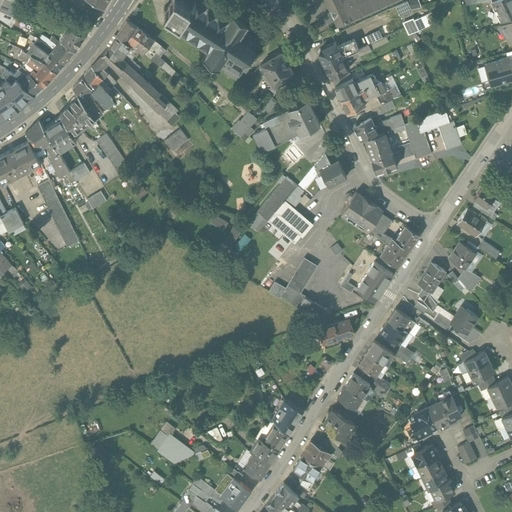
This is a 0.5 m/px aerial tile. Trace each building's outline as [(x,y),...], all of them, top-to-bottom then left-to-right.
[(18,4),(9,0),(4,0),(0,7),(0,11),(11,16),(18,4)] [(198,42),(208,49),(204,53),(202,54),(202,56),(205,55),(219,65),(219,67),(221,67),(227,71),(228,68),(239,76),(243,70),(246,72),(249,67),(244,64),(245,61),(251,59),(252,61),(254,61),(252,58),(255,54),(258,54),(258,52),(256,52),(255,46),(257,44),(259,46),(266,36),(254,28),(251,32),(244,28),(248,22),(250,22),(250,20),(247,20),(234,12),(234,9),(232,10),(233,12),(228,18),(219,12),(220,10),(219,9),(218,11),(209,5),(210,3),(208,2),(207,4),(201,0),(171,0),(167,7),(165,6),(164,8),(165,9),(164,11),(166,12),(167,11),(170,13),(169,15),(172,18),(170,21),(169,21),(169,22),(171,22),(176,26),(174,26),(175,28),(177,28),(187,34),(186,36),(187,37),(188,35),(197,41),(196,43),(197,44),(198,42)] [(332,0),(327,3),(338,26),(350,21),(395,0),(332,0)] [(401,17),(414,10),(408,0),(407,0),(396,6),(401,17)] [(511,18),(511,0),(499,0),(492,4),(502,23),(511,18)] [(415,18),(404,23),(409,33),(437,20),(433,11),(415,20),(415,18)] [(67,30),(68,27),(49,18),(47,17),(44,22),(64,31),(66,29),(67,30)] [(511,18),(502,23),(502,24),(500,25),(500,26),(501,25),(510,42),(509,43),(510,44),(511,42),(511,18)] [(126,19),(116,35),(132,47),(132,45),(133,44),(128,40),(136,27),(126,19)] [(61,39),(75,50),(84,34),(68,27),(67,30),(66,29),(64,31),(60,38),(61,39)] [(128,40),(133,44),(142,32),(136,27),(128,40)] [(365,36),(369,44),(382,37),(378,30),(365,36)] [(153,40),(143,31),(142,32),(133,44),(132,45),(143,54),(153,40)] [(116,35),(108,47),(122,60),(132,47),(116,35)] [(50,40),(56,46),(59,42),(53,37),(50,40)] [(43,48),(44,49),(47,45),(36,38),(33,42),(43,48)] [(69,56),(75,50),(61,39),(59,42),(56,46),(69,56)] [(62,65),(69,56),(56,46),(50,40),(47,45),(44,49),(62,65)] [(324,65),(348,54),(358,49),(354,40),(338,48),(336,43),(320,51),(318,53),(324,65)] [(147,56),(151,60),(154,55),(161,46),(156,42),(150,50),(151,50),(147,56)] [(348,54),(351,60),(372,50),(369,44),(358,49),(348,54)] [(396,50),(399,59),(416,53),(413,44),(396,50)] [(108,47),(101,55),(108,62),(118,71),(126,63),(122,60),(108,47)] [(56,72),(62,65),(44,49),(43,48),(39,52),(36,56),(44,60),(56,72)] [(28,60),(31,54),(22,50),(21,50),(19,49),(17,52),(20,53),(19,55),(28,60)] [(294,73),(281,52),(261,64),(267,74),(263,76),(267,84),(271,81),(273,85),(283,80),(293,73),(294,73)] [(43,86),(56,72),(44,60),(36,56),(31,54),(28,60),(39,70),(37,72),(34,69),(30,73),(43,86)] [(348,54),(324,65),(331,79),(347,71),(347,70),(349,69),(346,62),(351,60),(348,54)] [(96,61),(103,67),(108,62),(101,55),(96,61)] [(154,55),(151,60),(160,67),(164,63),(154,55)] [(507,58),(484,64),(489,82),(498,79),(499,83),(511,79),(511,66),(509,57),(507,58)] [(127,64),(136,73),(140,69),(131,60),(127,64)] [(91,65),(103,78),(108,72),(103,67),(96,61),(91,65)] [(127,64),(126,63),(118,71),(123,76),(122,78),(156,114),(164,106),(156,98),(159,95),(136,73),(127,64)] [(164,63),(160,67),(171,76),(174,72),(164,63)] [(34,94),(43,86),(30,73),(22,66),(14,74),(0,66),(0,65),(0,73),(6,77),(12,81),(16,76),(34,94)] [(103,78),(91,65),(84,74),(94,86),(98,83),(103,78)] [(297,78),(293,73),(283,80),(286,85),(297,78)] [(341,100),(376,83),(372,75),(354,83),(352,79),(335,87),(341,100)] [(3,81),(0,83),(0,119),(23,105),(34,94),(16,76),(12,81),(6,77),(3,81)] [(91,88),(82,77),(73,87),(78,94),(87,107),(91,104),(92,102),(87,95),(91,90),(90,89),(91,88)] [(376,83),(341,100),(347,113),(365,105),(361,98),(367,95),(368,96),(382,90),(378,82),(376,83)] [(91,88),(90,89),(91,90),(104,107),(109,103),(110,105),(113,102),(101,88),(102,87),(98,83),(94,86),(91,88)] [(376,96),(381,105),(384,103),(393,99),(388,90),(376,96)] [(87,107),(78,94),(59,112),(62,116),(72,133),(85,124),(87,127),(95,121),(94,119),(95,119),(93,117),(87,107)] [(307,98),(288,107),(300,133),(320,124),(313,110),(312,108),(307,98)] [(386,103),(388,109),(395,107),(394,101),(386,103)] [(387,111),(384,103),(381,105),(371,109),(375,117),(387,111)] [(87,107),(93,117),(96,115),(94,113),(96,112),(91,104),(87,107)] [(288,108),(289,110),(263,122),(265,128),(253,134),(262,152),(300,133),(288,107),(288,108)] [(416,120),(419,128),(422,127),(424,131),(438,126),(446,149),(462,143),(453,120),(449,122),(445,110),(416,120)] [(257,119),(248,112),(240,121),(239,120),(231,128),(240,137),(252,125),(257,119)] [(375,127),(378,133),(391,129),(395,128),(404,124),(401,114),(390,118),(391,121),(375,127)] [(72,133),(62,116),(44,127),(58,151),(76,140),(72,133)] [(360,139),(364,138),(378,133),(375,127),(370,118),(353,125),(357,133),(360,139)] [(44,127),(39,119),(26,131),(30,140),(41,162),(43,168),(47,166),(49,166),(41,148),(42,147),(61,177),(70,172),(58,151),(44,127)] [(395,128),(391,129),(393,133),(406,129),(407,132),(419,128),(416,120),(404,124),(395,128)] [(195,141),(183,127),(165,144),(177,158),(195,141)] [(422,127),(419,128),(407,132),(416,159),(431,154),(424,131),(422,127)] [(378,133),(364,138),(371,158),(370,158),(375,173),(376,173),(376,172),(397,166),(392,152),(390,152),(385,135),(393,133),(391,129),(378,133)] [(130,168),(106,133),(97,140),(121,174),(130,168)] [(30,140),(4,154),(15,175),(41,162),(30,140)] [(325,152),(314,165),(317,171),(320,170),(328,186),(346,176),(337,160),(330,163),(325,152)] [(4,154),(0,155),(0,177),(2,181),(2,182),(15,175),(4,154)] [(84,163),(70,172),(76,181),(89,172),(84,163)] [(317,171),(314,165),(297,185),(267,220),(277,228),(285,219),(290,223),(289,225),(302,236),(312,224),(293,207),(301,197),(299,195),(318,173),(317,171)] [(47,166),(43,168),(49,179),(60,203),(64,202),(47,166)] [(267,220),(297,185),(287,176),(257,212),(267,220)] [(78,184),(73,177),(65,182),(69,189),(78,184)] [(78,241),(60,203),(49,179),(37,185),(67,247),(78,241)] [(496,194),(483,185),(474,199),(477,201),(487,208),(488,207),(496,194)] [(106,201),(100,191),(87,199),(93,209),(106,201)] [(382,210),(355,192),(341,213),(368,231),(369,229),(380,213),(382,210)] [(488,207),(487,208),(477,201),(473,206),(491,218),(495,212),(488,207)] [(0,204),(0,215),(8,231),(23,224),(15,207),(6,211),(2,204),(0,204)] [(478,217),(467,209),(457,223),(476,235),(487,219),(480,215),(478,217)] [(267,220),(257,212),(256,211),(247,222),(258,231),(267,220)] [(210,220),(224,229),(229,221),(215,212),(210,220)] [(392,220),(380,213),(369,229),(380,236),(381,237),(384,233),(392,220)] [(419,234),(405,225),(395,239),(393,238),(392,238),(384,233),(381,237),(380,236),(378,238),(388,245),(381,255),(397,266),(419,234)] [(238,232),(231,228),(221,245),(229,249),(238,232)] [(501,252),(484,241),(479,248),(496,259),(501,252)] [(470,259),(474,252),(475,253),(476,252),(460,242),(454,251),(455,252),(451,258),(465,267),(471,259),(470,259)] [(337,243),(330,249),(335,256),(343,250),(337,243)] [(0,268),(4,273),(8,269),(12,273),(16,269),(0,253),(0,268)] [(392,273),(374,261),(356,289),(374,300),(392,273)] [(432,262),(418,284),(422,287),(432,293),(446,271),(432,262)] [(308,277),(297,269),(285,288),(274,281),(268,291),(279,298),(280,296),(298,307),(319,319),(325,308),(298,293),(308,277)] [(480,277),(468,270),(464,275),(459,280),(469,292),(480,277)] [(455,284),(459,280),(452,272),(448,276),(455,284)] [(432,293),(422,287),(418,294),(433,311),(437,304),(430,297),(432,293)] [(474,314),(472,315),(461,307),(452,322),(451,322),(452,323),(466,333),(474,322),(475,321),(477,319),(476,316),(474,314)] [(409,318),(395,308),(388,319),(402,329),(409,318)] [(438,312),(433,320),(448,330),(452,323),(451,322),(452,322),(438,312)] [(353,333),(348,317),(318,327),(323,343),(338,338),(353,333)] [(419,317),(415,323),(427,331),(430,325),(419,317)] [(402,329),(388,319),(380,331),(400,344),(407,332),(402,329)] [(338,338),(323,343),(325,348),(339,344),(338,338)] [(391,351),(374,340),(366,353),(383,364),(391,351)] [(398,350),(395,356),(407,364),(410,358),(398,350)] [(463,361),(475,355),(473,350),(461,355),(463,361)] [(489,361),(484,351),(475,355),(463,361),(468,371),(489,361)] [(383,364),(366,353),(359,364),(376,375),(383,364)] [(489,361),(468,371),(472,380),(477,378),(490,372),(494,370),(489,361)] [(493,377),(490,372),(477,378),(480,383),(493,377)] [(370,384),(353,373),(345,386),(362,397),(370,384)] [(487,387),(495,383),(493,377),(480,383),(483,389),(487,387)] [(511,386),(511,385),(508,377),(495,383),(487,387),(491,397),(511,386)] [(382,379),(378,384),(388,391),(392,385),(382,379)] [(388,391),(378,384),(375,390),(384,397),(388,391)] [(362,397),(345,386),(337,397),(349,405),(354,408),(362,397)] [(511,386),(491,397),(496,406),(503,403),(511,398),(511,386)] [(439,402),(449,422),(456,419),(455,417),(461,415),(452,395),(439,402)] [(511,398),(503,403),(506,408),(511,405),(511,398)] [(271,418),(288,434),(302,410),(283,400),(271,418)] [(428,407),(427,408),(437,426),(442,424),(443,425),(449,422),(439,402),(428,407)] [(354,408),(349,405),(342,416),(353,423),(360,412),(354,408)] [(500,411),(502,417),(511,412),(511,405),(506,408),(500,411)] [(428,407),(427,407),(419,411),(420,412),(408,418),(412,425),(411,425),(412,427),(412,426),(417,437),(432,430),(431,429),(437,426),(427,408),(428,407)] [(342,416),(332,409),(323,423),(329,426),(327,429),(331,431),(342,438),(348,429),(351,430),(355,424),(353,423),(342,416)] [(511,424),(511,412),(502,417),(501,417),(506,427),(511,424)] [(262,439),(278,449),(288,434),(274,421),(263,439),(262,439)] [(468,428),(473,439),(479,436),(474,425),(468,428)] [(216,427),(203,434),(216,444),(223,441),(216,427)] [(161,428),(151,443),(182,465),(191,452),(203,460),(210,451),(196,441),(191,448),(161,428)] [(463,431),(468,441),(473,439),(468,428),(463,431)] [(337,446),(342,438),(331,431),(327,437),(328,438),(337,446)] [(254,453),(269,463),(278,449),(262,439),(263,439),(258,436),(249,450),(254,453)] [(337,446),(328,438),(322,447),(331,452),(338,457),(342,451),(337,446)] [(322,447),(311,439),(302,454),(320,465),(325,457),(327,458),(331,452),(322,447)] [(471,447),(468,441),(457,447),(460,452),(471,447)] [(411,454),(421,449),(419,444),(405,450),(408,456),(412,454),(411,454)] [(417,465),(435,457),(438,455),(435,449),(434,449),(431,444),(421,449),(411,454),(412,454),(417,465)] [(471,447),(460,452),(462,457),(473,452),(471,447)] [(400,460),(408,456),(405,450),(397,454),(400,460)] [(473,452),(462,457),(465,463),(476,458),(473,452)] [(269,463),(254,453),(249,460),(244,468),(260,478),(269,463)] [(320,465),(302,454),(293,468),(304,476),(300,481),(309,487),(313,481),(311,479),(320,465)] [(423,477),(442,468),(439,462),(438,462),(435,457),(417,465),(423,477)] [(430,488),(446,480),(444,474),(445,474),(442,468),(423,477),(428,489),(430,488)] [(234,477),(239,481),(243,476),(233,469),(229,475),(233,478),(234,477)] [(230,487),(223,497),(225,499),(237,507),(251,490),(239,481),(234,477),(233,478),(228,485),(230,487)] [(446,480),(430,488),(436,499),(436,500),(446,495),(454,491),(451,485),(452,485),(449,478),(446,480)] [(298,494),(283,482),(274,493),(298,511),(305,511),(307,510),(300,504),(298,504),(293,500),(298,494)] [(431,501),(436,499),(430,488),(428,489),(425,490),(430,502),(431,501)] [(221,504),(225,499),(223,497),(220,495),(221,495),(213,489),(209,496),(216,501),(221,504)] [(218,511),(215,509),(214,510),(204,502),(196,496),(187,490),(181,499),(189,505),(191,502),(198,507),(198,506),(205,511),(218,511)] [(196,496),(204,502),(208,497),(199,491),(196,496)] [(297,511),(298,511),(274,493),(266,504),(275,511),(283,511),(286,509),(289,511),(297,511)] [(446,495),(436,500),(436,499),(431,501),(434,507),(436,506),(449,500),(446,495)] [(451,505),(449,500),(436,506),(439,511),(442,511),(441,510),(451,505)] [(466,511),(463,506),(462,507),(459,501),(451,505),(441,510),(442,511),(466,511)]
